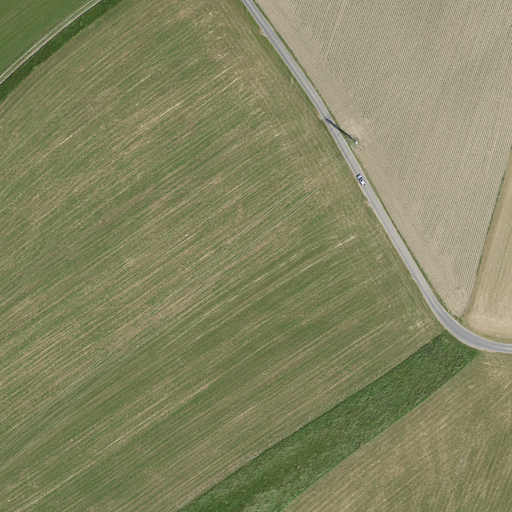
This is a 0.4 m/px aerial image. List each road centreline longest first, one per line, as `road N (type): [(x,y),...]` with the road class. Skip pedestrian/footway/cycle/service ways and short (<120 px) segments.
road 1 (unclassified): [(511,353),(471,343),(448,327),(245,0)]
road 2 (track): [(98,0),(0,81)]
